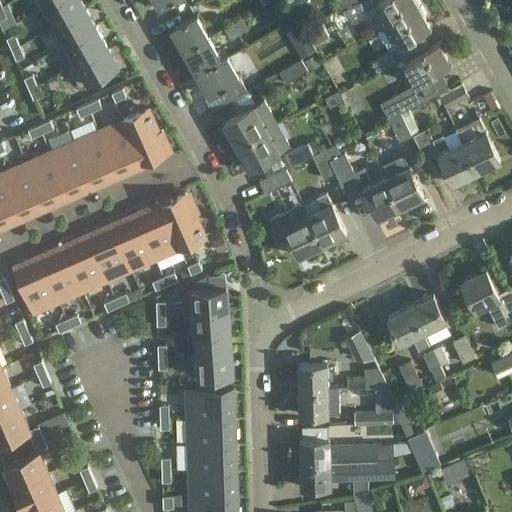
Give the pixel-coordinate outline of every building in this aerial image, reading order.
[(37,0),(42,9),(57,0),(37,0)] [(81,0),(57,0),(42,9),(46,7),(56,24),(48,29),(48,30),(86,8),(81,0)] [(154,0),(160,8),(174,0),(154,0)] [(348,19),(374,5),(371,0),(355,0),(341,8),(348,19)] [(378,14),(385,26),(421,5),(418,0),(381,0),(378,2),(383,11),(378,14)] [(431,28),(424,16),(427,15),(421,5),(385,26),(392,38),(397,35),(402,43),(403,44),(414,38),(416,41),(422,37),(421,34),(431,28)] [(59,48),(97,27),(86,8),(48,30),(59,48)] [(198,15),(172,29),(184,52),(210,37),(198,15)] [(231,39),(248,30),(242,19),(225,29),(231,39)] [(321,21),(306,30),(314,46),(330,37),(321,21)] [(97,27),(59,48),(59,49),(68,44),(77,61),(69,66),(70,67),(107,45),(97,27)] [(7,38),(12,49),(20,46),(15,34),(7,38)] [(307,35),(293,42),(302,58),(316,51),(307,35)] [(184,52),(197,73),(222,59),(210,37),(184,52)] [(431,47),(411,59),(405,62),(417,83),(380,103),(389,119),(402,113),(450,89),(446,82),(447,81),(441,70),(451,64),(444,52),(447,51),(442,41),(431,47)] [(402,43),(390,50),(371,61),(377,73),(403,58),(405,62),(411,59),(403,44),(402,43)] [(107,45),(70,67),(81,87),(118,65),(107,45)] [(20,46),(12,49),(17,60),(25,57),(20,46)] [(308,71),(319,64),(313,54),(302,60),(308,71)] [(222,59),(197,73),(210,96),(224,88),(230,100),(248,90),(241,78),(228,55),(222,59)] [(308,71),(302,60),(280,73),(286,83),(308,71)] [(24,78),(29,89),(38,85),(33,74),(24,78)] [(439,95),(446,110),(470,97),(463,84),(439,95)] [(38,85),(29,89),(34,100),(42,96),(38,85)] [(123,88),(112,93),(116,101),(127,97),(123,88)] [(337,92),(325,98),(330,108),(342,102),(337,92)] [(98,99),(88,104),(91,112),(102,107),(98,99)] [(226,123),(239,147),(268,130),(277,125),(264,101),(226,123)] [(91,112),(88,104),(77,108),(80,117),(91,112)] [(121,121),(140,163),(167,151),(165,145),(168,143),(163,130),(159,132),(149,109),(121,121)] [(401,142),(413,135),(402,113),(389,119),(401,142)] [(480,118),(456,129),(457,131),(463,142),(477,171),(501,159),(487,130),(486,131),(480,118)] [(50,120),(39,125),(43,133),(54,128),(50,120)] [(97,132),(116,174),(140,163),(121,121),(97,132)] [(43,133),(39,125),(28,130),(32,138),(43,133)] [(277,125),(268,130),(239,147),(252,170),(291,147),(277,125)] [(454,182),(477,171),(462,142),(457,131),(444,137),(443,135),(433,140),(428,128),(413,135),(426,161),(440,154),(454,182)] [(72,142),(91,184),(116,174),(97,132),(72,142)] [(315,140),(308,143),(308,142),(285,154),(291,166),(321,152),(315,140)] [(48,153),(67,195),(91,184),(72,142),(48,153)] [(325,178),(337,173),(331,161),(326,151),(314,156),(325,178)] [(23,164),(42,206),(67,195),(48,153),(23,164)] [(377,219),(401,207),(387,179),(374,185),(365,168),(355,173),(346,154),(331,161),(337,173),(348,197),(363,190),(377,219)] [(401,207),(413,201),(424,196),(410,168),(406,158),(395,164),(399,173),(387,179),(401,207)] [(0,174),(0,177),(18,217),(42,206),(23,164),(0,174)] [(266,194),(293,181),(287,169),(260,182),(266,194)] [(0,224),(18,217),(0,177),(0,224)] [(316,198),(304,204),(310,215),(311,214),(325,244),(348,233),(328,192),(316,198)] [(159,206),(178,248),(205,236),(195,214),(199,212),(193,199),(189,200),(186,194),(159,206)] [(301,256),(325,244),(311,214),(310,215),(304,204),(304,203),(268,220),(280,244),(292,238),(301,256)] [(178,248),(159,206),(135,217),(154,259),(178,248)] [(154,259),(135,217),(110,227),(129,270),(154,259)] [(129,270),(110,227),(86,238),(105,280),(129,270)] [(218,253),(228,248),(223,236),(213,240),(218,253)] [(105,280),(86,238),(61,249),(80,291),(105,280)] [(37,260),(56,302),(80,291),(61,249),(37,260)] [(15,269),(34,311),(56,302),(37,260),(15,269)] [(188,266),(192,274),(203,269),(199,261),(188,266)] [(499,293),(487,269),(463,280),(476,308),(485,304),(497,329),(511,321),(511,287),(499,293)] [(163,277),(167,285),(178,280),(174,272),(163,277)] [(228,309),(227,286),(226,274),(209,275),(210,287),(188,289),(190,312),(228,309)] [(0,279),(0,287),(2,292),(10,288),(5,277),(0,279)] [(152,281),(156,290),(167,285),(163,277),(152,281)] [(7,303),(15,299),(10,288),(2,292),(7,303)] [(119,306),(130,301),(126,293),(115,298),(119,306)] [(435,294),(412,305),(424,331),(447,320),(435,294)] [(119,306),(115,298),(104,303),(108,311),(119,306)] [(157,302),(157,314),(166,313),(166,301),(157,302)] [(389,316),(402,342),(412,337),(419,351),(431,345),(424,331),(412,305),(389,316)] [(228,309),(190,312),(191,333),(230,330),(228,309)] [(166,313),(157,314),(157,326),(166,325),(166,313)] [(82,322),(81,322),(78,314),(67,319),(70,327),(82,322)] [(15,322),(20,334),(29,330),(24,319),(15,322)] [(59,332),(70,327),(67,319),(56,324),(59,332)] [(29,330),(20,334),(25,345),(33,341),(29,330)] [(230,330),(191,333),(192,334),(196,334),(198,353),(193,354),(193,355),(231,352),(230,330)] [(361,331),(346,338),(357,360),(362,358),(374,358),(361,331)] [(464,364),(477,357),(466,334),(452,340),(464,364)] [(158,345),(158,357),(167,357),(167,345),(158,345)] [(433,349),(441,365),(450,361),(442,345),(433,349)] [(498,375),(511,369),(511,348),(491,358),(498,375)] [(433,349),(423,354),(431,370),(437,381),(447,377),(441,365),(433,349)] [(231,352),(193,355),(195,377),(233,374),(231,352)] [(159,369),(168,369),(167,357),(158,357),(159,369)] [(400,365),(412,392),(424,387),(411,360),(400,365)] [(34,364),(39,375),(47,372),(42,361),(34,364)] [(300,389),(328,388),(328,363),(299,364),(300,389)] [(3,368),(0,369),(0,394),(12,389),(3,368)] [(47,372),(39,375),(43,386),(52,383),(47,372)] [(379,388),(382,388),(382,387),(382,377),(348,378),(349,389),(379,388)] [(446,396),(440,382),(428,387),(434,401),(446,396)] [(187,389),(188,417),(235,415),(234,387),(187,389)] [(329,413),(341,413),(340,387),(328,388),(300,389),(300,414),(329,413)] [(388,387),(382,387),(382,388),(379,388),(379,411),(355,411),(355,425),(394,425),(394,424),(399,423),(389,402),(395,400),(388,387)] [(12,389),(0,394),(0,419),(21,409),(12,389)] [(169,405),(160,405),(160,417),(169,417),(169,405)] [(21,409),(0,419),(0,443),(28,431),(33,442),(44,437),(39,426),(30,429),(21,409)] [(55,431),(65,426),(60,414),(49,419),(55,431)] [(189,444),(235,441),(235,415),(188,417),(189,444)] [(169,417),(160,417),(161,429),(170,429),(169,417)] [(44,437),(33,442),(37,451),(6,465),(16,488),(49,473),(39,450),(48,446),(44,437)] [(301,439),(302,463),(378,461),(378,459),(395,458),(395,456),(413,451),(412,449),(411,447),(410,443),(394,444),(378,444),(378,442),(330,443),(330,438),(329,438),(304,439),(301,439)] [(236,468),(235,441),(189,444),(190,470),(236,468)] [(423,471),(441,464),(437,453),(419,461),(423,471)] [(162,458),(162,470),(171,469),(171,457),(162,458)] [(396,458),(395,458),(378,459),(378,461),(302,463),(303,487),(332,486),(332,481),(396,479),(396,458)] [(447,484),(471,474),(465,458),(440,468),(447,484)] [(80,470),(85,481),(93,477),(88,466),(80,470)] [(191,497),(237,494),(236,468),(190,470),(191,497)] [(171,469),(162,470),(162,482),(172,481),(171,469)] [(49,473),(16,488),(25,509),(59,494),(49,473)] [(430,487),(426,475),(410,481),(414,492),(430,487)] [(93,477),(85,481),(90,492),(98,488),(93,477)] [(374,511),(369,490),(353,494),(357,511),(374,511)] [(66,511),(59,494),(25,509),(26,511),(66,511)] [(237,511),(237,494),(191,497),(191,511),(237,511)] [(451,494),(440,499),(444,508),(455,503),(451,494)] [(163,496),(163,508),(172,508),(172,496),(163,496)]
